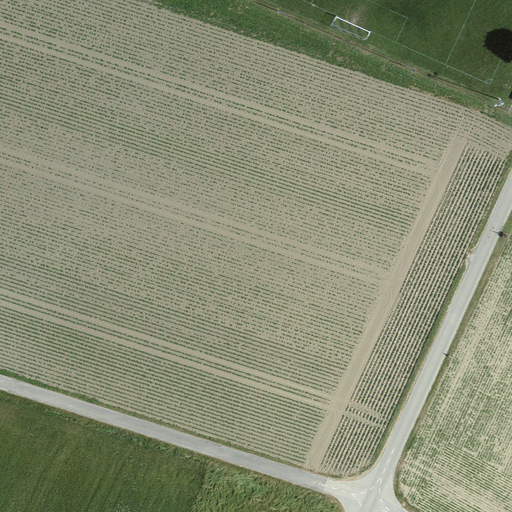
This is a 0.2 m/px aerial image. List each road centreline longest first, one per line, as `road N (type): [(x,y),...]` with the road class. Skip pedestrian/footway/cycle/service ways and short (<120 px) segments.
road 1 (track): [(0,381),(371,499)]
road 2 (unclassified): [(511,190),(371,499)]
